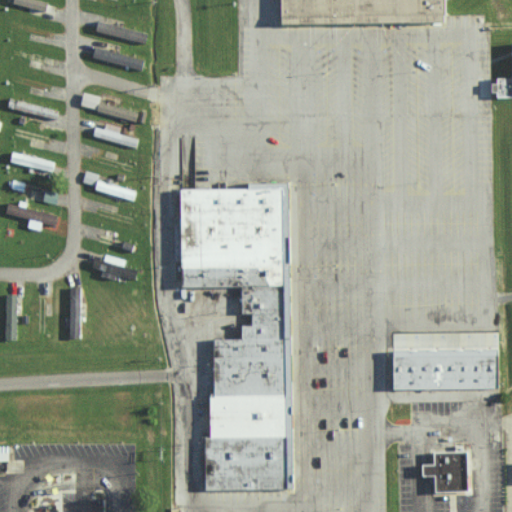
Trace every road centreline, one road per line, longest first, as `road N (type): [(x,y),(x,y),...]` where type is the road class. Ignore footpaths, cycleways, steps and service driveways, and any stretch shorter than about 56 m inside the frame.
road 1 (residential): [(183,511),(183,373),(167,303),(171,96)]
road 2 (residential): [(70,0),(69,275),(0,272)]
road 3 (residential): [(0,389),(183,373)]
